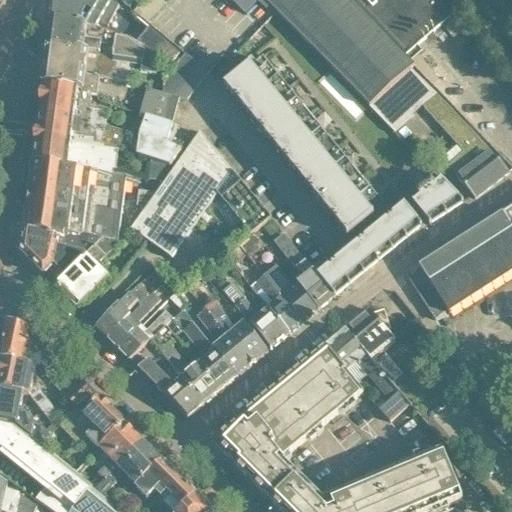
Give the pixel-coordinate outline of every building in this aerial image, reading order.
[(84,28),(95,31),(98,26),(108,28),(119,7),(111,2),(106,0),(48,0),(46,22),(51,23),(84,28)] [(167,3),(163,0),(145,0),(134,12),(147,23),(167,3)] [(347,0),(262,0),(276,14),(370,107),(408,73),(412,69),(404,60),(347,0)] [(347,0),(404,60),(451,18),(435,0),(347,0)] [(51,23),(46,60),(116,70),(115,81),(132,86),(134,72),(157,75),(158,63),(135,44),(130,40),(95,31),(84,28),(51,23)] [(149,28),(135,44),(158,63),(167,70),(179,54),(149,28)] [(162,95),(179,99),(187,101),(209,74),(185,55),(171,73),(167,70),(162,95)] [(347,239),(363,226),(386,208),(263,57),(255,64),(251,59),(230,77),(234,81),(224,89),(347,239)] [(116,70),(46,60),(43,88),(82,94),(81,97),(91,98),(96,99),(98,81),(114,83),(115,81),(116,70)] [(408,73),(370,109),(387,127),(405,110),(411,116),(421,108),(439,127),(464,152),(449,165),(458,175),(455,177),(472,197),(475,200),(509,174),(493,156),(431,100),(408,73)] [(43,88),(36,139),(102,150),(105,129),(107,114),(89,112),(91,98),(81,97),(82,94),(43,88)] [(140,116),(146,118),(172,126),(179,99),(162,95),(147,91),(140,116)] [(177,127),(172,126),(146,118),(133,139),(139,140),(140,136),(171,146),(177,127)] [(116,152),(170,168),(181,152),(171,146),(140,136),(139,140),(133,139),(112,133),(107,150),(114,151),(116,152)] [(131,231),(149,243),(170,258),(169,258),(172,260),(233,174),(200,134),(163,185),(157,194),(147,209),(131,231)] [(102,150),(36,139),(33,164),(70,172),(70,171),(99,176),(101,163),(114,165),(116,152),(114,151),(107,150),(102,150)] [(33,164),(24,231),(63,239),(63,236),(77,238),(78,234),(102,241),(117,246),(126,180),(99,176),(70,171),(70,172),(33,164)] [(150,181),(160,182),(159,182),(167,172),(152,167),(150,181)] [(406,197),(430,226),(431,225),(445,215),(446,216),(447,215),(446,214),(461,205),(462,205),(463,204),(462,203),(434,174),(406,197)] [(271,220),(241,184),(221,200),(240,224),(250,235),(250,236),(251,237),(271,220)] [(147,209),(157,194),(139,192),(137,208),(147,209)] [(401,202),(338,253),(314,273),(335,299),(336,298),(335,297),(349,286),(349,287),(350,286),(350,285),(359,278),(370,269),(377,263),(378,263),(379,263),(378,262),(391,251),(392,252),(393,251),(392,250),(406,240),(407,239),(420,228),(420,229),(422,227),(401,202)] [(511,209),(503,216),(502,215),(493,221),(419,268),(420,270),(409,279),(435,321),(447,313),(449,316),(511,275),(511,209)] [(24,231),(21,249),(24,257),(25,258),(26,258),(32,264),(32,265),(33,266),(43,275),(43,276),(44,276),(45,275),(57,287),(102,241),(78,234),(77,238),(63,236),(63,239),(24,231)] [(283,236),(274,244),(304,280),(298,285),(320,311),(335,299),(314,273),(283,236)] [(57,287),(56,288),(78,310),(78,309),(108,280),(97,269),(106,260),(104,258),(117,246),(102,241),(57,287)] [(303,325),(320,311),(298,285),(289,293),(271,271),(263,277),(303,325)] [(263,277),(250,289),(269,312),(289,336),(303,325),(263,277)] [(271,351),(289,336),(269,312),(262,318),(235,284),(223,293),(235,308),(271,351)] [(139,286),(96,329),(108,340),(150,297),(139,286)] [(150,297),(108,340),(119,351),(142,329),(140,327),(138,325),(161,302),(153,294),(150,297)] [(180,299),(176,295),(173,298),(171,300),(182,311),(187,306),(180,299)] [(215,304),(205,312),(252,367),(268,354),(244,324),(237,330),(215,304)] [(357,321),(345,332),(365,355),(391,385),(401,375),(382,353),(396,342),(387,332),(390,330),(384,311),(373,315),(370,311),(357,321)] [(182,312),(173,320),(207,360),(199,366),(221,392),(238,378),(213,349),(182,312)] [(238,378),(252,367),(205,312),(198,318),(219,344),(213,349),(238,378)] [(130,362),(150,342),(166,327),(172,320),(166,314),(146,333),(142,329),(119,351),(130,362)] [(6,331),(0,358),(31,364),(33,355),(42,357),(50,359),(53,362),(57,357),(29,329),(8,324),(6,331)] [(191,372),(169,345),(176,339),(166,327),(150,342),(204,406),(221,392),(199,366),(191,372)] [(326,348),(344,370),(357,360),(385,394),(393,387),(391,385),(365,355),(345,332),(340,335),(326,348)] [(188,420),(204,406),(150,342),(130,362),(188,420)] [(326,348),(291,376),(330,422),(363,394),(344,371),(344,370),(326,348)] [(30,390),(36,366),(0,358),(0,360),(0,389),(24,394),(28,395),(50,424),(59,417),(40,392),(30,390)] [(83,383),(71,371),(55,386),(67,399),(83,383)] [(291,376),(258,403),(296,450),(330,422),(291,376)] [(397,392),(399,394),(410,406),(411,407),(426,394),(413,378),(397,392)] [(67,399),(77,410),(93,393),(83,383),(67,399)] [(0,389),(0,420),(10,423),(40,446),(51,435),(56,430),(52,426),(47,432),(20,410),(24,394),(0,389)] [(390,423),(407,409),(410,406),(399,394),(380,411),(390,423)] [(511,394),(494,406),(502,419),(511,411),(511,394)] [(99,450),(124,424),(99,399),(83,415),(77,410),(59,428),(78,446),(87,437),(99,450)] [(435,511),(462,501),(444,456),(328,505),(324,510),(321,507),(318,504),(277,463),(280,459),(283,462),(284,462),(281,459),(287,454),(289,455),(296,450),(258,403),(243,415),(245,417),(243,418),(241,420),(239,418),(217,441),(218,442),(216,443),(216,447),(218,448),(217,449),(279,511),(435,511)] [(0,453),(72,511),(92,488),(40,446),(10,423),(0,420),(0,453)] [(99,476),(105,482),(144,444),(124,424),(99,450),(113,464),(110,467),(109,466),(99,476)] [(105,482),(96,491),(104,498),(122,480),(118,476),(122,472),(136,487),(161,461),(144,444),(105,482)] [(136,487),(135,488),(147,499),(154,491),(163,500),(169,495),(182,508),(195,495),(161,461),(136,487)] [(0,481),(0,504),(35,511),(37,507),(20,495),(6,490),(7,485),(0,481)] [(92,488),(72,511),(71,511),(121,511),(104,498),(92,488)] [(211,511),(195,495),(182,508),(178,511),(211,511)]
